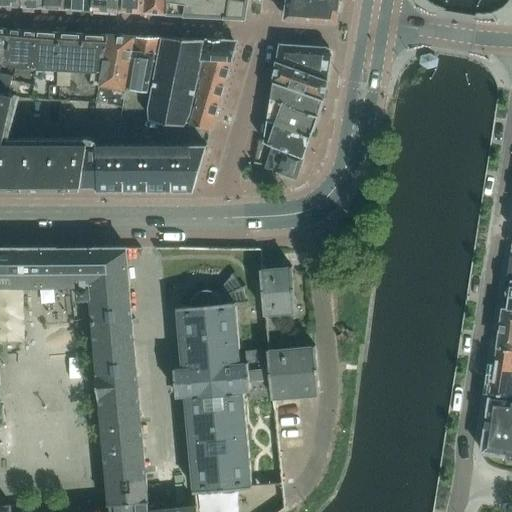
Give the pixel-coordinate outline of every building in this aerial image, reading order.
[(92,0),(66,0),(66,7),(92,9),(92,0)] [(118,10),(119,0),(118,0),(92,0),(92,9),(118,10)] [(118,0),(119,0),(118,10),(143,12),(144,2),(143,0),(118,0)] [(144,0),(145,2),(144,12),(165,13),(166,0),(144,0)] [(167,0),(167,13),(187,14),(205,15),(224,16),(245,17),(247,0),(167,0)] [(287,0),(285,15),(286,15),(288,18),(288,19),(333,22),(337,19),(340,0),(287,0)] [(0,65),(4,66),(4,74),(24,76),(26,67),(8,66),(11,28),(0,27),(0,65)] [(33,67),(36,31),(36,30),(11,28),(8,66),(26,67),(33,67)] [(58,69),(60,32),(36,31),(33,67),(37,68),(58,69)] [(82,70),(84,33),(60,32),(58,69),(82,70)] [(99,70),(103,71),(109,35),(84,33),(82,70),(99,71),(99,70)] [(109,35),(103,71),(98,102),(123,106),(126,87),(136,36),(135,36),(109,34),(109,35)] [(136,36),(126,87),(149,90),(156,53),(160,53),(163,37),(163,36),(158,36),(136,36)] [(196,92),(197,89),(202,60),(206,39),(201,39),(168,37),(163,36),(163,37),(160,53),(150,106),(151,120),(163,121),(163,122),(175,124),(176,124),(185,125),(192,112),(196,92)] [(202,60),(208,60),(232,61),(236,46),(237,44),(236,44),(234,41),(234,40),(233,40),(231,40),(206,39),(202,60)] [(328,78),(329,70),(329,69),(330,61),(331,62),(331,61),(330,61),(332,52),(328,47),(327,47),(318,47),(318,46),(317,46),(317,47),(306,46),(307,46),(297,45),(291,45),(291,44),(281,44),(280,44),(280,45),(281,45),(279,52),(279,51),(279,52),(279,53),(278,59),(277,60),(328,79),(328,78)] [(422,62),(422,63),(423,63),(428,66),(429,67),(429,66),(436,65),(436,64),(436,59),(437,59),(437,58),(436,58),(431,55),(431,54),(430,54),(430,55),(424,56),(423,56),(423,57),(424,57),(423,62),(422,62)] [(204,74),(226,80),(232,61),(208,60),(204,74)] [(274,80),(324,99),(325,98),(328,79),(277,60),(274,80)] [(4,66),(0,65),(0,91),(8,93),(22,96),(32,97),(35,78),(24,76),(4,74),(4,66)] [(220,99),(226,80),(204,74),(200,90),(197,89),(196,92),(220,99)] [(319,114),(324,99),(274,80),(271,97),(319,114)] [(0,188),(81,189),(82,185),(88,148),(88,147),(29,147),(2,147),(8,124),(10,116),(4,114),(8,93),(0,91),(0,188)] [(215,118),(220,99),(196,92),(192,112),(215,118)] [(314,129),(319,114),(271,97),(264,141),(295,154),(305,157),(314,129)] [(211,130),(215,118),(192,112),(190,124),(211,130)] [(266,167),(268,168),(297,179),(297,178),(305,157),(295,154),(264,141),(260,140),(256,161),(255,161),(254,162),(262,164),(266,166),(266,167)] [(99,148),(90,148),(88,148),(82,185),(99,185),(99,189),(194,189),(207,146),(208,144),(206,144),(206,145),(99,145),(99,148)] [(0,511),(198,511),(198,504),(196,505),(195,505),(164,507),(150,509),(137,376),(133,327),(132,315),(131,311),(129,285),(126,257),(126,248),(126,247),(126,246),(95,246),(95,247),(57,247),(57,246),(45,246),(44,246),(3,246),(3,247),(0,246),(0,511)] [(267,313),(279,312),(296,311),(292,266),(264,269),(262,269),(260,269),(264,314),(266,314),(267,313)] [(275,397),(320,393),(316,345),(313,345),(271,349),(270,349),(269,349),(246,351),(240,352),(236,303),(248,302),(248,300),(247,300),(243,288),(244,287),(243,285),(241,286),(234,275),(234,274),(232,272),(231,273),(217,292),(215,290),(209,289),(203,289),(198,291),(195,295),(192,299),(190,305),(177,306),(183,367),(175,367),(177,381),(178,396),(186,395),(194,490),(195,490),(220,488),(252,485),(251,483),(243,389),(250,389),(250,399),(265,398),(274,397),(275,397)] [(511,281),(511,282),(509,284),(508,285),(507,288),(506,290),(506,291),(507,294),(508,297),(510,297),(509,300),(511,300),(511,307),(509,308),(510,307),(508,307),(508,309),(504,308),(503,307),(503,309),(511,310),(511,281)] [(511,347),(511,310),(503,309),(498,345),(508,347),(511,347)] [(511,347),(508,347),(498,345),(498,346),(495,363),(495,369),(504,370),(504,368),(508,369),(508,370),(511,370),(511,347)] [(504,370),(495,369),(494,375),(493,375),(491,393),(511,395),(511,370),(508,370),(508,369),(504,368),(504,370)] [(511,399),(499,398),(490,397),(489,397),(488,409),(484,437),(484,436),(482,449),(482,452),(505,454),(505,452),(511,453),(511,399)]
